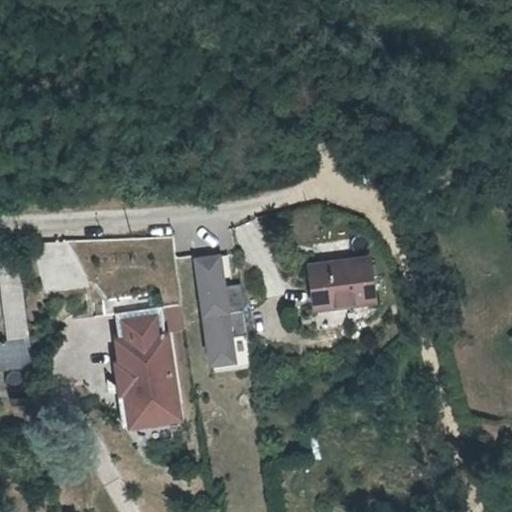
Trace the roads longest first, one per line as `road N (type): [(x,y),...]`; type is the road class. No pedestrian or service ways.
road 1 (residential): [(0,223),(211,216),(334,190)]
road 2 (residential): [(63,363),(72,407),(130,511)]
